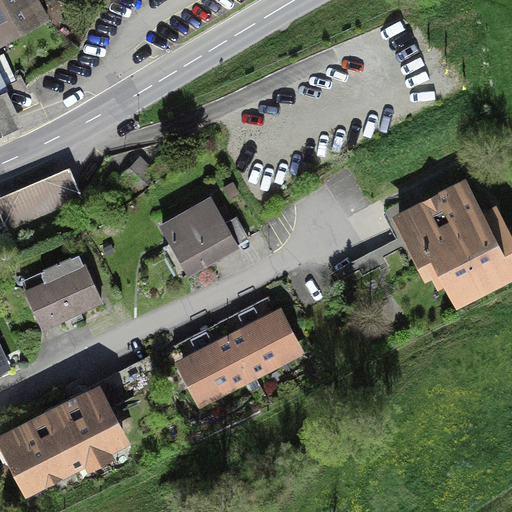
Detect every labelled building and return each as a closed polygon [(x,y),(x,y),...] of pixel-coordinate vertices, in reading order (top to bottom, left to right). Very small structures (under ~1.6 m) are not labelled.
[(28,0),(0,0),(0,26),(3,32),(36,14),(28,0)] [(0,135),(36,119),(5,51),(0,53),(0,135)] [(139,159),(121,176),(137,193),(155,176),(139,159)] [(68,166),(0,192),(0,212),(9,234),(83,205),(68,166)] [(462,184),(399,216),(411,240),(418,236),(434,268),(441,264),(450,282),(456,278),(466,298),(511,273),(511,246),(503,229),(490,236),(462,184)] [(177,241),(193,270),(236,246),(236,245),(248,238),(237,218),(225,225),(210,199),(162,226),(172,244),(177,241)] [(99,252),(36,280),(52,316),(115,289),(99,252)] [(249,375),(297,350),(278,314),(241,333),(233,319),(223,324),(249,375)] [(220,344),(182,364),(201,400),(249,375),(223,324),(213,330),(220,344)] [(97,390),(3,438),(29,489),(123,441),(97,390)]
